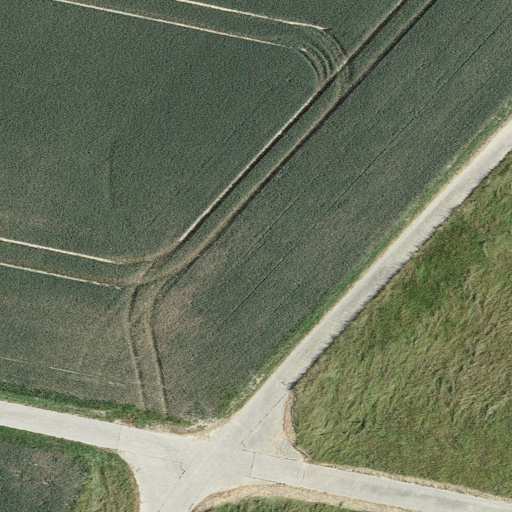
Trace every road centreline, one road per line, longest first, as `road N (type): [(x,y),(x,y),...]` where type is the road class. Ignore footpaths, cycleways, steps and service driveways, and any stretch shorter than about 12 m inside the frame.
road 1 (track): [(173,511),(210,457),(511,130)]
road 2 (track): [(462,511),(0,414)]
